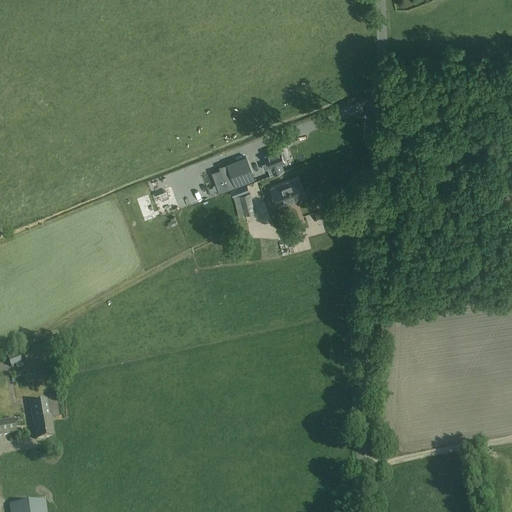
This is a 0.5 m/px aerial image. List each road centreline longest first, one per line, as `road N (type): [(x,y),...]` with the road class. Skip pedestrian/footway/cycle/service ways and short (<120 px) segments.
road 1 (unclassified): [(358,511),(381,0)]
road 2 (track): [(283,234),(236,229),(0,347)]
road 3 (unknown): [(382,75),(248,171)]
road 4 (track): [(511,440),(360,464)]
road 5 (track): [(382,75),(511,53)]
